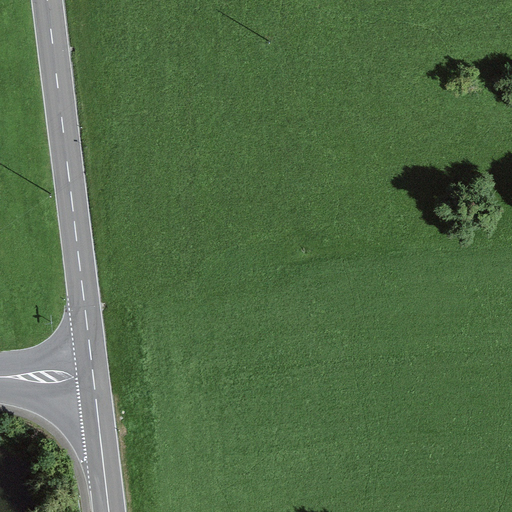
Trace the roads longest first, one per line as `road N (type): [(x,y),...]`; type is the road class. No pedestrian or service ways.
road 1 (secondary): [(93,376),(47,0)]
road 2 (secondary): [(110,511),(93,376)]
